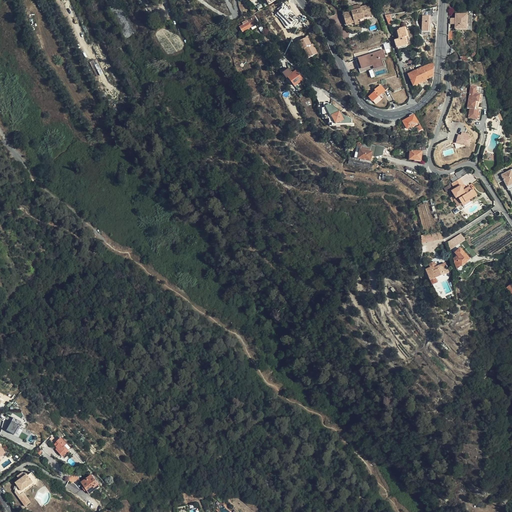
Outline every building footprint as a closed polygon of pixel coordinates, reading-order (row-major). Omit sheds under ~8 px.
[(133,5),(130,0),(122,0),(126,8),(133,5)] [(365,16),(373,13),(370,4),(362,6),(363,10),(353,12),(344,15),(347,27),(356,24),(356,21),(360,20),(365,19),(365,16)] [(363,10),(362,6),(361,4),(352,7),(353,12),(363,10)] [(422,15),(422,31),(432,31),(431,15),(422,15)] [(259,23),(254,16),(238,25),(240,28),(243,32),(259,23)] [(356,24),(347,27),(348,29),(361,26),(360,20),(356,21),(356,24)] [(404,37),(407,44),(411,43),(405,25),(397,27),(398,29),(404,27),(407,36),(404,37)] [(396,47),(407,44),(404,37),(407,36),(404,27),(398,29),(398,31),(397,31),(399,38),(394,40),(396,47)] [(317,54),(312,44),(310,45),(307,37),(297,41),(301,49),(303,48),(307,58),(317,54)] [(385,57),(383,49),(375,52),(376,56),(370,58),(369,55),(359,58),(362,68),(374,64),(375,68),(382,66),(380,59),(385,57)] [(362,68),(359,58),(355,60),(360,73),(375,68),(374,64),(362,68)] [(428,66),(427,64),(417,65),(419,70),(412,73),(409,66),(403,67),(406,76),(408,75),(413,86),(433,77),(433,65),(428,66)] [(289,69),(282,73),(286,79),(288,77),(295,86),(303,80),(296,71),(292,74),(289,69)] [(381,87),(385,84),(384,83),(380,86),(375,90),(376,91),(381,87)] [(370,98),(373,101),(384,91),(388,88),(385,84),(381,87),(376,91),(370,96),(371,97),(370,98)] [(478,103),(479,95),(475,94),(476,87),(471,86),(466,108),(469,109),(467,118),(475,119),(477,110),(475,110),(473,109),(475,102),(477,102),(478,103)] [(352,120),(345,115),(339,115),(339,112),(329,105),(324,105),(324,108),(325,113),(329,113),(329,118),(330,122),(332,122),(333,126),(352,124),(352,120)] [(418,123),(413,114),(409,116),(410,118),(403,121),(407,129),(410,127),(411,128),(415,126),(415,125),(414,125),(418,123)] [(497,126),(498,124),(496,117),(494,117),(494,120),(490,121),(490,128),(496,130),(497,126)] [(466,125),(464,123),(463,123),(462,121),(450,133),(454,137),(466,125)] [(461,133),(459,140),(456,139),(455,145),(470,148),(473,135),(461,133)] [(372,153),(373,147),(362,143),(358,142),(355,152),(358,153),(359,149),(364,150),(365,148),(368,149),(368,152),(372,153)] [(420,161),(422,146),(417,145),(416,145),(416,148),(410,147),(409,159),(420,161)] [(355,152),(354,157),(369,161),(370,157),(372,153),(368,152),(368,149),(365,148),(364,150),(359,149),(358,153),(355,152)] [(370,169),(372,162),(369,161),(354,157),(349,155),(347,162),(370,169)] [(444,160),(439,156),(435,160),(440,164),(444,160)] [(393,178),(343,162),(341,164),(338,173),(389,190),(393,178)] [(455,187),(456,186),(454,183),(460,179),(463,178),(462,175),(466,173),(463,168),(455,174),(456,175),(451,178),(453,182),(452,183),(455,187)] [(511,172),(511,170),(504,173),(502,169),(493,174),(498,183),(503,180),(505,183),(507,187),(511,184),(511,172)] [(456,186),(457,188),(461,185),(464,190),(466,189),(460,179),(454,183),(456,186)] [(468,185),(470,187),(473,191),(471,193),(474,197),(477,195),(473,190),(475,188),(473,185),(471,186),(470,184),(468,185)] [(456,199),(458,198),(462,204),(470,200),(474,197),(471,193),(473,191),(470,187),(466,189),(464,190),(461,185),(457,188),(451,192),(454,195),(456,199)] [(431,242),(442,240),(438,232),(436,232),(429,235),(431,242)] [(464,241),(460,234),(455,238),(459,245),(464,241)] [(429,235),(422,237),(424,243),(431,242),(429,235)] [(454,238),(450,241),(454,248),(459,245),(455,238),(454,238)] [(469,259),(460,249),(455,253),(459,258),(456,261),(457,270),(469,259)] [(425,272),(431,288),(436,286),(434,280),(447,275),(443,265),(434,269),(432,264),(428,265),(429,270),(425,272)] [(436,286),(431,288),(436,302),(439,305),(444,303),(443,301),(436,286)] [(61,456),(70,449),(60,438),(56,442),(56,443),(54,445),(56,447),(55,447),(57,449),(59,451),(58,452),(61,456)] [(16,492),(26,507),(25,505),(26,505),(27,501),(26,500),(28,498),(24,493),(24,490),(27,487),(30,489),(34,486),(38,487),(40,480),(37,479),(33,473),(28,476),(26,474),(24,473),(18,476),(21,480),(17,483),(18,484),(17,486),(16,490),(16,492)] [(74,473),(67,479),(71,484),(78,479),(74,473)] [(81,483),(83,486),(86,490),(89,494),(99,487),(91,476),(81,483)]
